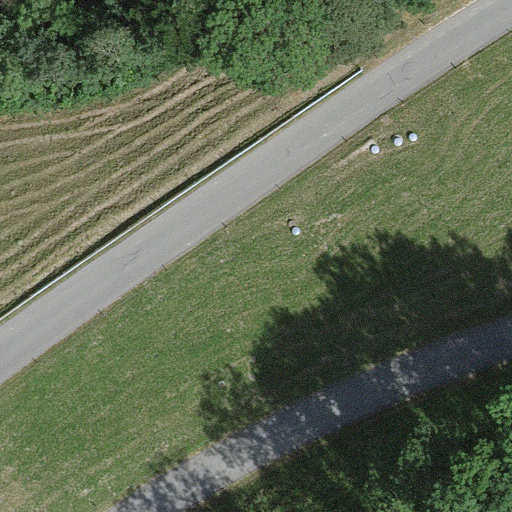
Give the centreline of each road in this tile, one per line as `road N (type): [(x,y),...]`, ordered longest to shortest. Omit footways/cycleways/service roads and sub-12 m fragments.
road 1 (unclassified): [(0,355),(417,63),(511,8)]
road 2 (unclassified): [(511,341),(338,409),(146,511)]
